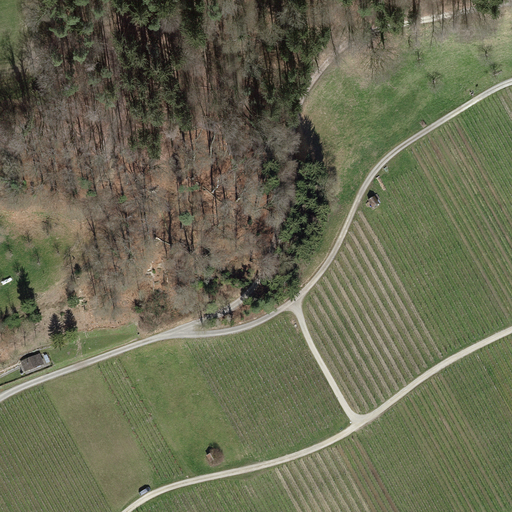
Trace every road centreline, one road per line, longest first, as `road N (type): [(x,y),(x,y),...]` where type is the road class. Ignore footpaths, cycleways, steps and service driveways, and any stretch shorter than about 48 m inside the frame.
road 1 (track): [(511,2),(371,31),(343,45),(297,107),(291,176),(258,285),(224,313),(173,332)]
road 2 (track): [(173,332),(223,332),(295,302),(334,253),(378,168),(511,81)]
road 3 (track): [(511,329),(319,446),(173,485),(126,511)]
road 4 (track): [(173,332),(0,398)]
road 5 (track): [(358,424),(295,302)]
